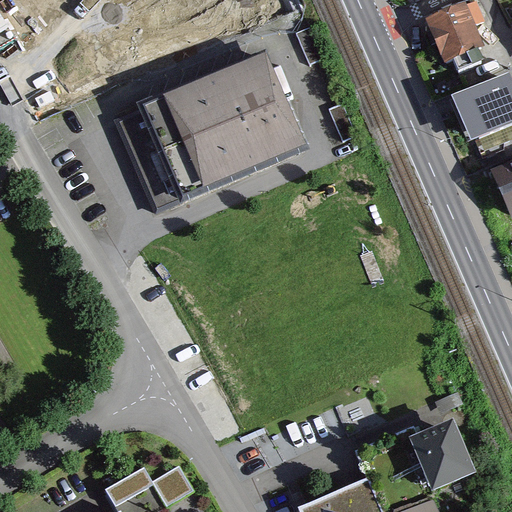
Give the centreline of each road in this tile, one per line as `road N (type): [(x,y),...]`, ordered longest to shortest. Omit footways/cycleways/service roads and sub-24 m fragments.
road 1 (primary): [(511,353),(370,30)]
road 2 (residential): [(161,386),(0,103)]
road 3 (residential): [(0,482),(161,386)]
road 4 (residential): [(234,511),(161,386)]
